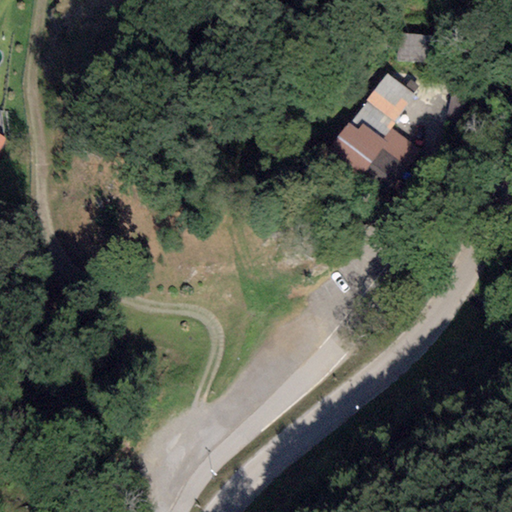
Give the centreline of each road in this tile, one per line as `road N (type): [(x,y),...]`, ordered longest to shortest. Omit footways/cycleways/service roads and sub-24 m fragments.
road 1 (tertiary): [(228,511),(408,328),(511,170)]
road 2 (track): [(24,301),(103,294),(203,316),(216,334),(196,415),(207,470)]
road 3 (unknown): [(103,294),(58,253),(45,217),(32,103),(34,0)]
road 4 (track): [(271,511),(433,388),(511,350)]
